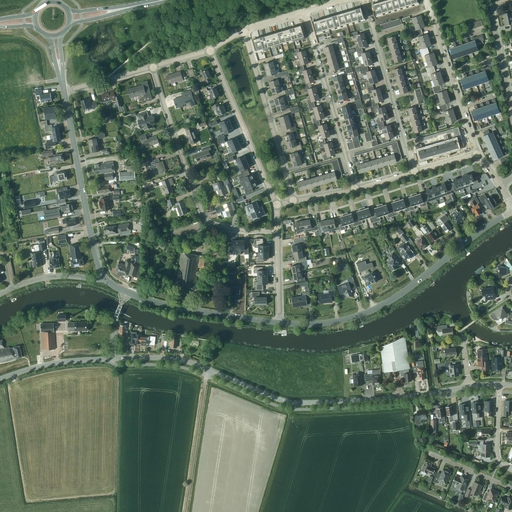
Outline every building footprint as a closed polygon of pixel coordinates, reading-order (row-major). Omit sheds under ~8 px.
[(373,2),(373,4),(376,15),(377,17),(377,15),(378,14),(378,15),(382,13),(383,15),(383,13),(380,3),(379,2),(379,0),(379,1),(379,2),(374,4),(373,2)] [(385,0),(379,2),(380,3),(383,13),(384,13),(388,12),(389,14),(389,13),(389,11),(386,1),(385,0),(384,0),(385,0)] [(385,0),(386,1),(389,11),(390,11),(394,10),(395,12),(395,10),(394,10),(391,0),(385,0)] [(391,0),(394,10),(396,9),(400,8),(401,10),(400,8),(397,0),(391,0)] [(397,0),(400,8),(402,7),(402,8),(406,6),(406,8),(407,8),(406,6),(404,0),(397,0)] [(360,7),(355,9),(355,10),(358,20),(360,20),(364,19),(364,21),(365,21),(360,6),(360,7)] [(354,9),(349,11),(349,12),(352,22),(354,22),(358,21),(358,23),(359,22),(358,20),(355,10),(355,9),(355,8),(354,8),(354,9)] [(349,11),(343,13),(344,14),(347,24),(348,23),(348,24),(352,22),(353,24),(352,22),(349,12),(349,11),(349,9),(348,10),(349,11)] [(343,13),(337,14),(338,16),(341,26),(342,25),(346,24),(347,26),(347,24),(344,14),(343,13),(343,11),(342,11),(343,13)] [(337,14),(331,16),(332,17),(335,27),(336,27),(340,26),(341,28),(341,26),(338,16),(337,14),(337,13),(337,14)] [(508,14),(507,13),(503,14),(505,21),(504,21),(505,25),(510,24),(511,31),(511,30),(511,17),(511,16),(511,13),(508,14)] [(331,16),(326,18),(326,19),(329,29),(330,29),(334,27),(335,29),(335,27),(332,17),(331,16),(331,15),(331,16)] [(423,21),(421,15),(412,18),(410,19),(410,16),(402,19),(403,22),(410,19),(410,21),(413,20),(414,24),(423,21)] [(325,18),(320,20),(320,21),(323,31),(324,30),(329,29),(329,31),(330,31),(329,29),(326,19),(326,18),(325,16),(325,17),(325,18)] [(313,20),(313,21),(317,33),(317,35),(318,35),(317,33),(318,32),(323,31),(323,33),(324,33),(323,31),(320,21),(320,20),(319,18),(319,20),(314,21),(313,20)] [(415,34),(422,32),(421,29),(425,27),(423,21),(414,24),(416,30),(413,31),(415,34)] [(300,25),(295,27),(295,28),(298,38),(304,37),(304,39),(305,38),(301,24),(300,24),(300,25)] [(294,27),(289,28),(289,30),(292,40),(298,39),(298,40),(299,40),(298,38),(295,28),(295,27),(295,26),(294,26),(294,27)] [(289,29),(283,30),(284,32),(287,42),(292,40),(293,42),(292,40),(289,30),(289,28),(289,27),(288,27),(289,29)] [(283,30),(277,32),(278,34),(281,44),(286,42),(287,44),(287,42),(284,32),(283,30),(283,29),(282,29),(283,30)] [(277,32),(271,34),(272,35),(275,45),(280,44),(281,46),(281,45),(281,44),(278,34),(277,32),(277,31),(277,32)] [(358,42),(366,39),(364,33),(358,34),(357,32),(352,34),(353,39),(357,38),(358,42)] [(420,43),(429,40),(427,34),(423,35),(422,32),(415,34),(416,38),(418,37),(420,43)] [(271,34),(266,35),(266,37),(269,47),(274,46),(275,47),(275,45),(272,35),(271,34),(271,33),(271,34)] [(265,36),(260,37),(260,39),(263,49),(269,47),(269,49),(270,49),(269,47),(266,37),(266,35),(265,34),(265,36)] [(397,42),(396,41),(395,37),(399,36),(398,34),(394,35),(394,36),(387,38),(389,44),(397,42)] [(254,38),(253,38),(253,39),(257,51),(257,53),(258,52),(257,51),(263,49),(263,51),(264,51),(263,49),(260,39),(260,37),(259,36),(259,37),(254,39),(254,38)] [(476,43),(475,41),(474,39),(474,37),(471,38),(472,40),(473,40),(473,41),(469,43),(472,52),(474,52),(475,52),(478,51),(478,50),(476,43)] [(357,52),(362,50),(362,47),(368,46),(366,39),(358,42),(359,45),(355,46),(357,52)] [(472,52),(469,43),(468,39),(465,40),(466,42),(467,42),(467,43),(463,45),(466,54),(468,54),(469,54),(472,53),(472,52)] [(398,48),(398,47),(397,43),(401,42),(400,40),(396,41),(397,42),(389,44),(391,50),(398,48)] [(421,53),(428,51),(427,47),(431,46),(429,40),(420,43),(422,49),(420,50),(421,53)] [(463,45),(461,41),(459,42),(460,44),(461,44),(461,45),(457,47),(460,57),(462,56),(463,56),(466,55),(466,54),(463,45)] [(460,57),(457,47),(455,43),(453,44),(454,46),(455,46),(455,47),(450,49),(453,59),(456,58),(457,58),(460,57)] [(326,54),(334,51),(333,48),(335,48),(334,45),(324,48),(326,54)] [(400,54),(400,53),(399,49),(403,48),(402,46),(398,47),(398,48),(391,50),(393,57),(400,54)] [(299,59),(307,57),(305,50),(299,52),(298,49),(293,51),(294,56),(298,55),(299,59)] [(362,50),(357,52),(358,57),(362,56),(363,60),(371,58),(369,51),(363,53),(362,50)] [(328,60),(336,57),(335,54),(338,53),(337,51),(334,51),(326,54),(328,60)] [(426,62),(435,59),(433,53),(429,54),(428,51),(421,53),(422,57),(424,56),(426,62)] [(400,54),(393,57),(394,63),(402,60),(400,55),(404,54),(404,52),(400,53),(400,54)] [(298,69),(304,67),(303,65),(309,63),(307,57),(299,59),(300,63),(296,64),(298,69)] [(330,66),(338,63),(337,60),(339,59),(339,57),(336,57),(328,60),(330,66)] [(362,70),(368,69),(367,66),(373,64),(371,58),(363,60),(364,64),(360,65),(362,70)] [(427,72),(435,69),(433,66),(437,65),(435,59),(426,62),(428,68),(426,68),(427,72)] [(274,65),(273,62),(264,64),(266,70),(279,67),(278,64),(274,65)] [(338,63),(330,66),(331,72),(340,69),(338,63)] [(403,73),(402,73),(401,69),(405,67),(404,65),(400,66),(400,67),(393,69),(395,76),(403,73)] [(267,76),(276,74),(275,70),(279,69),(279,67),(266,70),(267,76)] [(304,77),(312,75),(310,69),(304,70),(304,67),(298,69),(300,74),(303,73),(304,77)] [(489,81),(486,74),(485,71),(484,68),(484,67),(481,68),(482,70),(483,70),(484,72),(479,73),(482,83),(485,82),(485,83),(489,81),(488,81),(489,81)] [(203,85),(209,82),(207,78),(211,76),(208,69),(202,72),(203,76),(200,77),(203,85)] [(368,71),(368,69),(362,70),(364,79),(368,78),(376,76),(374,70),(368,71)] [(433,80),(442,77),(440,72),(436,73),(435,69),(427,72),(428,75),(431,74),(433,80)] [(482,83),(479,73),(478,69),(475,70),(476,72),(477,72),(478,74),(473,75),(476,85),(479,84),(479,85),(483,83),(482,83)] [(404,80),(404,79),(403,75),(407,74),(406,71),(402,73),(403,73),(395,76),(397,82),(404,80)] [(476,85),(473,75),(472,71),(469,72),(470,74),(471,74),(472,76),(467,77),(470,87),(473,86),(473,87),(477,85),(476,85)] [(183,80),(181,72),(166,76),(169,84),(179,81),(179,82),(183,80)] [(470,87),(467,77),(466,73),(463,74),(464,77),(465,76),(466,78),(460,80),(464,89),(467,88),(467,89),(470,88),(470,87)] [(303,87),(309,86),(308,83),(314,81),(312,75),(304,77),(305,81),(302,82),(303,87)] [(335,84),(343,81),(341,75),(333,78),(335,84)] [(367,89),(373,87),(372,84),(378,82),(376,76),(368,78),(369,82),(366,83),(367,89)] [(406,86),(406,85),(405,81),(409,80),(408,77),(404,79),(404,80),(397,82),(399,88),(406,86)] [(433,91),(441,88),(440,85),(444,83),(442,77),(433,80),(435,86),(432,87),(433,91)] [(279,83),(278,79),(269,82),(271,88),(282,85),(282,82),(279,83)] [(336,90),(345,87),(344,84),(347,83),(346,80),(343,81),(335,84),(336,90)] [(143,85),(128,89),(131,98),(143,94),(144,97),(142,98),(143,102),(153,99),(148,81),(142,82),(143,85)] [(406,86),(399,88),(400,94),(408,92),(407,87),(411,86),(410,83),(406,85),(406,86)] [(272,94),(282,91),(280,88),(283,87),(282,85),(271,88),(272,94)] [(310,96),(317,93),(316,87),(310,89),(309,86),(303,87),(305,93),(308,92),(310,96)] [(219,96),(216,87),(208,91),(207,88),(201,90),(203,95),(210,92),(213,98),(219,96)] [(338,96),(347,93),(345,87),(336,90),(338,96)] [(374,90),(373,87),(367,89),(370,98),(373,97),(381,94),(380,88),(374,90)] [(439,99),(448,96),(446,90),(442,92),(441,88),(433,91),(435,94),(437,93),(439,99)] [(183,97),(174,100),(176,108),(183,107),(182,105),(189,103),(190,105),(191,105),(191,107),(196,106),(191,90),(181,93),(182,96),(183,97)] [(121,105),(118,95),(115,96),(114,91),(102,95),(104,102),(110,100),(111,101),(116,100),(117,102),(114,103),(115,107),(121,105)] [(42,92),(36,93),(37,99),(41,99),(41,102),(52,100),(52,99),(52,97),(51,97),(50,93),(42,95),(42,92)] [(340,102),(348,99),(347,96),(349,95),(349,92),(347,93),(338,96),(340,102)] [(309,106),(314,104),(313,101),(319,100),(317,93),(310,96),(311,99),(307,100),(309,106)] [(372,107),(378,105),(377,103),(383,101),(381,94),(373,97),(375,101),(371,102),(372,107)] [(440,109),(447,107),(446,104),(450,102),(448,96),(439,99),(441,105),(439,106),(440,109)] [(276,106),(288,102),(288,100),(284,101),(283,97),(274,100),(276,106)] [(91,103),(89,98),(81,100),(84,109),(88,108),(89,110),(98,107),(97,101),(91,103)] [(496,103),(495,99),(492,100),(493,102),(494,102),(494,103),(490,105),(493,115),(493,114),(495,114),(496,114),(499,113),(499,112),(496,103)] [(493,115),(490,105),(489,101),(486,102),(487,104),(488,104),(488,105),(484,107),(487,117),(489,116),(490,116),(493,115),(493,114),(493,115)] [(288,102),(276,106),(278,112),(287,109),(286,105),(289,104),(288,102)] [(219,106),(218,103),(211,106),(213,111),(217,109),(219,116),(226,112),(223,104),(219,106)] [(487,117),(484,107),(483,103),(480,104),(481,106),(482,106),(482,108),(478,109),(481,119),(483,118),(484,118),(487,117)] [(315,114),(323,112),(321,105),(315,107),(314,104),(309,106),(310,111),(314,110),(315,114)] [(417,113),(417,112),(415,108),(419,107),(419,104),(415,106),(408,109),(409,115),(417,113)] [(343,114),(352,111),(351,108),(353,107),(352,105),(341,108),(343,114)] [(379,108),(378,105),(372,107),(375,116),(379,115),(387,113),(385,106),(379,108)] [(481,119),(478,109),(477,105),(474,106),(475,108),(476,108),(476,110),(471,111),(474,121),(477,120),(481,119)] [(57,118),(55,106),(44,108),(47,119),(57,118)] [(445,118),(454,115),(452,109),(448,110),(447,107),(440,109),(441,113),(443,112),(445,118)] [(345,120),(353,117),(352,114),(355,113),(354,110),(352,111),(343,114),(345,120)] [(419,119),(418,118),(417,114),(421,113),(421,111),(417,112),(417,113),(409,115),(411,121),(419,119)] [(152,125),(156,123),(153,115),(148,117),(147,112),(140,114),(142,119),(138,120),(141,128),(144,127),(145,129),(153,127),(152,125)] [(314,124),(319,123),(318,120),(325,118),(323,112),(315,114),(316,118),(312,119),(314,124)] [(378,125),(383,124),(382,121),(389,119),(387,113),(379,115),(380,119),(376,120),(378,125)] [(292,117),(292,114),(279,118),(281,124),(290,121),(289,118),(292,117)] [(454,115),(445,118),(447,124),(456,121),(454,115)] [(347,125),(355,123),(354,120),(357,119),(356,116),(353,117),(345,120),(347,125)] [(420,125),(420,124),(419,120),(423,119),(423,117),(418,118),(419,119),(411,121),(413,127),(420,125)] [(229,118),(219,123),(221,129),(231,124),(229,118)] [(290,131),(296,129),(295,124),(291,125),(290,121),(281,124),(283,130),(290,128),(290,131)] [(320,132),(328,130),(326,124),(320,126),(319,123),(314,124),(315,129),(319,128),(320,132)] [(348,131),(357,129),(355,123),(347,125),(348,131)] [(420,125),(413,127),(415,133),(422,131),(421,126),(425,125),(424,123),(420,124),(420,125)] [(52,135),(59,133),(58,126),(52,127),(52,125),(48,125),(47,124),(45,125),(46,132),(51,131),(52,135)] [(221,129),(220,129),(221,132),(224,131),(225,134),(234,130),(231,124),(221,129)] [(384,133),(392,131),(390,125),(384,127),(383,124),(378,125),(379,131),(383,130),(384,133)] [(191,144),(198,142),(193,127),(186,130),(191,144)] [(286,142),(295,140),(297,139),(296,136),(298,135),(296,129),(290,131),(291,134),(284,136),(286,142)] [(352,140),(358,138),(357,135),(359,135),(357,129),(348,131),(350,137),(352,137),(352,140)] [(319,142),(325,141),(324,138),(330,136),(328,130),(320,132),(321,136),(317,137),(319,142)] [(383,144),(388,142),(388,139),(394,137),(392,131),(384,133),(385,137),(381,138),(383,144)] [(495,139),(499,137),(498,135),(496,136),(495,137),(492,132),(483,136),(484,139),(485,143),(486,142),(486,143),(495,139)] [(59,133),(52,135),(50,135),(51,140),(47,140),(48,147),(56,145),(55,141),(61,140),(59,133)] [(98,145),(100,144),(99,139),(106,137),(105,133),(95,135),(96,138),(87,140),(88,146),(98,145)] [(157,135),(148,138),(147,138),(146,135),(140,137),(142,143),(145,142),(147,147),(159,143),(157,135)] [(452,150),(449,141),(447,135),(443,136),(445,142),(443,143),(446,152),(452,150)] [(456,141),(455,138),(455,136),(452,137),(453,140),(449,141),(452,150),(458,148),(464,146),(463,142),(457,144),(456,141)] [(237,137),(227,141),(229,147),(230,147),(239,143),(237,137)] [(498,144),(502,143),(501,140),(498,141),(499,142),(497,143),(495,139),(486,143),(487,145),(486,145),(488,149),(489,148),(498,144)] [(296,150),(301,148),(300,143),(296,144),(295,140),(286,142),(288,149),(295,147),(296,150)] [(325,151),(333,148),(331,142),(325,143),(325,141),(319,142),(321,148),(324,147),(325,151)] [(446,152),(443,143),(443,141),(440,142),(441,144),(437,145),(440,154),(446,152)] [(440,154),(437,145),(436,142),(433,143),(434,146),(431,147),(433,155),(440,154)] [(233,152),(228,154),(229,158),(233,156),(236,155),(234,152),(242,149),(239,143),(230,147),(233,152)] [(427,157),(425,148),(423,149),(421,144),(415,146),(416,151),(418,151),(421,159),(427,157)] [(501,150),(504,149),(503,146),(501,147),(501,148),(500,149),(498,144),(489,148),(490,151),(489,151),(491,154),(501,150)] [(98,145),(88,146),(90,153),(101,151),(101,148),(99,148),(98,145)] [(433,155),(431,147),(430,145),(428,146),(428,147),(425,148),(427,157),(433,155)] [(212,150),(210,146),(203,149),(204,151),(195,154),(198,161),(211,157),(209,151),(212,150)] [(291,161),(300,158),(303,157),(302,154),(303,153),(301,148),(296,150),(297,152),(290,154),(291,161)] [(333,148),(325,151),(326,154),(323,155),(324,161),(330,159),(329,156),(335,155),(333,148)] [(507,154),(506,152),(504,153),(504,154),(502,154),(501,150),(491,154),(492,156),(492,157),(493,160),(494,160),(503,156),(507,154)] [(390,164),(396,162),(396,161),(395,158),(394,155),(394,154),(393,152),(391,153),(391,155),(388,156),(390,164)] [(62,154),(50,156),(49,156),(50,161),(51,166),(56,165),(56,163),(64,162),(64,161),(64,160),(64,158),(63,158),(62,154)] [(384,166),(390,164),(388,156),(387,154),(385,154),(385,157),(382,158),(384,166)] [(245,155),(236,159),(238,165),(247,161),(245,155)] [(378,168),(384,166),(382,158),(381,155),(378,156),(379,159),(375,160),(378,168)] [(160,162),(159,158),(145,163),(148,171),(158,168),(159,173),(166,170),(163,161),(160,162)] [(302,162),(300,158),(291,161),(293,167),(300,165),(301,168),(307,166),(305,161),(302,162)] [(372,170),(378,168),(375,160),(369,162),(372,170)] [(107,180),(117,178),(115,161),(95,163),(96,173),(106,172),(107,180)] [(247,161),(238,165),(242,174),(249,171),(247,168),(250,167),(247,161)] [(359,173),(365,171),(363,163),(363,161),(360,162),(361,164),(357,165),(359,173)] [(365,171),(372,170),(369,162),(363,163),(365,171)] [(122,171),(122,180),(138,179),(137,165),(130,165),(130,171),(122,171)] [(336,176),(335,173),(334,172),(334,170),(334,169),(331,170),(332,173),(328,174),(331,182),(337,180),(337,179),(336,176)] [(242,174),(239,176),(243,185),(255,180),(252,174),(250,175),(249,171),(242,174)] [(331,182),(328,174),(328,171),(325,172),(326,175),(322,176),(325,184),(331,182)] [(59,182),(67,180),(68,179),(67,177),(66,177),(65,172),(57,173),(57,175),(49,177),(50,182),(58,181),(59,182)] [(318,186),(325,184),(322,176),(321,173),(319,174),(320,176),(316,177),(318,186)] [(468,174),(465,175),(469,187),(479,183),(476,177),(473,178),(472,174),(469,175),(468,174)] [(463,178),(460,179),(463,189),(469,187),(465,175),(462,176),(463,178)] [(312,187),(318,186),(316,177),(310,179),(312,187)] [(173,182),(172,178),(162,181),(167,194),(173,192),(170,183),(173,182)] [(454,183),(451,184),(454,190),(454,192),(463,189),(460,179),(457,180),(456,178),(453,179),(454,183)] [(306,189),(304,181),(303,179),(300,179),(301,182),(297,183),(300,191),(306,189)] [(306,189),(312,187),(310,179),(304,181),(306,189)] [(255,180),(243,185),(247,194),(253,191),(252,188),(258,186),(255,180)] [(227,193),(223,181),(213,184),(215,191),(218,190),(220,196),(227,193)] [(110,184),(108,185),(98,186),(99,187),(97,188),(98,194),(103,193),(111,192),(110,187),(114,187),(114,182),(110,183),(110,184)] [(442,185),(439,186),(443,196),(452,193),(451,191),(448,185),(446,186),(444,183),(441,184),(442,185)] [(435,186),(432,187),(433,189),(436,199),(437,200),(440,199),(439,198),(443,196),(439,186),(436,187),(435,186)] [(64,191),(64,188),(57,189),(58,194),(60,194),(61,200),(71,198),(70,190),(64,191)] [(427,192),(424,194),(427,202),(436,199),(433,189),(430,190),(429,188),(426,189),(427,192)] [(413,205),(417,204),(414,193),(412,194),(412,196),(409,198),(411,204),(408,205),(410,211),(415,209),(413,205)] [(414,193),(417,204),(421,203),(423,207),(427,205),(426,200),(423,201),(421,194),(417,195),(416,193),(414,193)] [(485,194),(478,197),(483,206),(487,204),(490,209),(497,204),(492,195),(487,198),(485,194)] [(480,213),(481,213),(479,210),(481,209),(478,204),(480,203),(475,196),(471,198),(473,201),(470,202),(472,205),(470,206),(471,208),(473,212),(472,213),(473,216),(476,214),(477,215),(478,216),(480,215),(480,213)] [(103,211),(108,210),(110,209),(108,199),(108,198),(107,198),(101,199),(101,201),(100,201),(101,209),(102,209),(103,211)] [(397,199),(400,210),(404,208),(405,212),(410,211),(408,205),(406,206),(403,199),(400,200),(399,198),(397,199)] [(397,211),(400,210),(397,199),(394,200),(395,202),(391,203),(394,210),(391,211),(393,216),(398,215),(397,211)] [(36,200),(23,202),(25,208),(37,206),(36,200)] [(187,213),(183,201),(176,204),(180,215),(187,213)] [(259,208),(256,202),(244,207),(248,216),(251,214),(253,219),(265,214),(262,206),(259,208)] [(74,211),(72,203),(66,204),(67,206),(58,207),(59,208),(44,211),(45,220),(61,217),(59,210),(63,210),(63,211),(66,210),(67,212),(74,211)] [(232,206),(231,203),(215,208),(217,213),(225,210),(227,217),(235,214),(233,211),(235,210),(234,206),(232,206)] [(380,204),(383,215),(387,214),(388,218),(393,216),(391,211),(389,211),(387,205),(383,206),(382,203),(380,204)] [(379,216),(383,215),(380,204),(377,205),(378,207),(374,208),(377,215),(374,216),(376,222),(380,220),(379,216)] [(362,208),(366,219),(369,217),(371,223),(376,222),(374,216),(372,217),(369,208),(365,209),(364,207),(362,208)] [(362,220),(366,219),(362,208),(360,208),(361,211),(357,212),(359,218),(356,219),(358,225),(363,224),(362,220)] [(458,215),(457,213),(458,212),(457,210),(450,215),(457,223),(461,220),(461,221),(464,219),(463,218),(466,216),(463,211),(458,215)] [(345,213),(349,224),(352,223),(354,227),(358,225),(356,219),(354,220),(352,213),(348,215),(347,212),(345,213)] [(345,225),(349,224),(345,213),(343,214),(343,216),(340,217),(342,224),(339,225),(341,231),(346,229),(345,225)] [(438,220),(442,224),(441,225),(446,232),(452,228),(447,221),(449,220),(445,215),(438,220)] [(77,225),(75,219),(67,220),(67,219),(63,220),(64,224),(68,223),(68,227),(77,225)] [(318,229),(318,226),(315,226),(314,222),(311,222),(310,219),(303,221),(305,230),(305,232),(318,229)] [(329,229),(329,231),(340,229),(338,221),(335,222),(334,219),(327,220),(329,229)] [(329,231),(329,229),(327,220),(321,221),(321,224),(318,225),(318,226),(318,229),(319,233),(325,232),(329,231)] [(301,230),(305,230),(303,221),(296,222),(297,225),(294,226),(296,234),(302,232),(301,230)] [(130,223),(108,227),(104,228),(105,232),(107,232),(108,235),(121,233),(121,236),(131,234),(131,231),(130,223)] [(420,229),(424,234),(429,230),(425,225),(420,229)] [(435,232),(435,233),(433,230),(430,232),(429,231),(425,233),(432,242),(437,239),(439,238),(436,235),(437,234),(435,232)] [(400,235),(405,243),(409,240),(403,233),(400,235)] [(67,242),(66,234),(58,236),(59,244),(67,242)] [(428,245),(422,237),(415,242),(421,250),(428,245)] [(259,252),(269,252),(268,245),(262,245),(262,239),(255,239),(255,248),(259,248),(259,252)] [(232,242),(228,242),(228,255),(232,254),(232,250),(238,250),(238,240),(232,240),(232,242)] [(238,240),(238,250),(238,254),(241,254),(241,251),(245,251),(245,254),(249,254),(249,247),(245,247),(245,240),(238,240)] [(294,253),(302,251),(302,247),(304,246),(304,243),(307,243),(307,240),(295,242),(296,245),(292,246),(294,253)] [(45,244),(44,241),(39,241),(39,245),(34,245),(36,252),(32,253),(34,267),(42,266),(40,251),(46,250),(45,244)] [(407,247),(405,243),(403,242),(399,245),(399,247),(397,249),(405,260),(408,258),(409,259),(409,258),(410,259),(413,257),(412,256),(413,256),(411,254),(413,253),(408,246),(407,247)] [(81,259),(80,244),(71,245),(72,260),(71,260),(72,266),(84,265),(83,259),(81,259)] [(299,262),(307,260),(306,254),(303,255),(302,251),(294,253),(295,259),(298,259),(299,262)] [(57,256),(57,252),(51,252),(51,256),(52,256),(52,258),(50,259),(50,268),(60,267),(59,258),(56,258),(56,256),(57,256)] [(269,252),(259,252),(259,256),(256,257),(256,262),(263,262),(263,259),(269,259),(269,252)] [(211,258),(181,253),(176,285),(179,286),(177,295),(179,295),(178,301),(189,303),(190,296),(188,296),(190,288),(195,289),(199,268),(209,269),(211,258)] [(397,259),(393,253),(388,256),(390,259),(389,260),(390,261),(387,263),(392,270),(393,270),(395,270),(396,269),(397,267),(398,267),(397,266),(400,264),(399,262),(399,261),(397,259)] [(128,275),(136,277),(140,265),(132,262),(132,261),(127,260),(125,265),(119,262),(116,272),(127,276),(128,275)] [(291,266),(293,273),(301,271),(304,271),(307,268),(306,266),(308,266),(307,260),(299,262),(299,265),(291,266)] [(365,260),(357,263),(360,273),(365,271),(368,275),(364,277),(368,285),(373,282),(374,283),(378,281),(377,279),(375,275),(373,272),(369,274),(367,270),(374,268),(372,262),(366,264),(365,260)] [(511,270),(511,266),(508,261),(505,267),(499,265),(499,277),(509,273),(508,271),(511,270)] [(258,277),(268,277),(268,270),(261,271),(261,267),(254,267),(255,273),(258,273),(258,277)] [(301,271),(293,273),(294,280),(297,279),(297,282),(306,281),(305,275),(306,273),(304,271),(301,271)] [(268,277),(258,277),(258,282),(255,282),(255,290),(262,290),(262,284),(268,284),(268,277)] [(347,297),(353,295),(351,290),(352,290),(351,288),(356,286),(354,280),(338,287),(341,294),(345,293),(347,297)] [(498,293),(497,284),(491,285),(491,288),(483,289),(484,295),(486,295),(486,299),(495,298),(495,293),(498,293)] [(236,290),(232,290),(232,296),(231,296),(231,298),(232,298),(231,304),(235,304),(235,299),(239,300),(240,286),(236,286),(236,290)] [(306,299),(308,299),(311,298),(310,291),(302,293),(303,295),(292,297),(293,307),(308,305),(306,299)] [(336,297),(335,291),(330,291),(330,293),(318,295),(319,304),(333,302),(332,298),(336,297)] [(259,298),(259,292),(253,292),(253,298),(255,298),(255,305),(267,304),(267,297),(259,298)] [(502,307),(494,312),(490,315),(491,317),(492,318),(492,319),(493,319),(495,320),(496,320),(498,320),(499,320),(498,318),(501,316),(502,319),(505,317),(511,319),(511,317),(511,312),(510,312),(509,316),(508,315),(502,307)] [(88,322),(68,323),(69,331),(89,331),(88,322)] [(55,349),(54,332),(54,323),(41,323),(41,332),(42,332),(43,349),(55,349)] [(125,328),(126,325),(120,325),(120,327),(119,327),(118,336),(120,336),(120,340),(125,340),(126,336),(127,336),(127,334),(128,334),(128,331),(127,331),(127,328),(125,328)] [(444,329),(444,325),(438,326),(439,332),(443,331),(443,336),(453,335),(452,328),(444,329)] [(134,342),(140,343),(141,336),(141,334),(136,334),(136,335),(135,335),(135,333),(132,333),(132,335),(131,334),(130,342),(134,342)] [(141,336),(140,343),(142,343),(141,345),(148,346),(148,343),(149,343),(149,344),(154,345),(155,337),(150,336),(149,336),(148,337),(146,337),(141,336)] [(400,370),(408,369),(408,368),(410,368),(405,336),(380,347),(384,372),(400,369),(400,370)] [(168,339),(167,346),(171,346),(171,347),(177,347),(178,339),(171,338),(171,339),(168,339)] [(4,348),(2,339),(0,339),(0,362),(11,360),(11,359),(15,358),(22,357),(19,346),(13,347),(9,348),(9,347),(4,348)] [(449,349),(449,345),(442,346),(443,353),(445,353),(446,356),(456,355),(456,348),(449,349)] [(487,361),(486,350),(478,350),(478,366),(482,366),(482,370),(490,370),(489,361),(487,361)] [(351,355),(352,362),(360,361),(359,354),(351,355)] [(502,369),(501,357),(493,358),(493,370),(502,369)] [(449,367),(451,376),(459,375),(458,365),(451,365),(451,362),(445,363),(446,368),(449,367)] [(381,384),(380,371),(380,369),(372,370),(372,373),(364,374),(365,381),(371,381),(371,375),(372,375),(373,385),(381,384)] [(408,369),(400,370),(401,376),(404,376),(405,382),(411,381),(410,372),(409,373),(408,369)] [(353,375),(354,386),(362,385),(361,374),(353,375)] [(511,410),(511,400),(504,401),(503,416),(508,417),(508,411),(511,410)] [(489,416),(493,416),(494,408),(494,406),(491,406),(491,401),(485,401),(484,411),(489,411),(489,416)] [(482,417),(481,408),(481,402),(471,403),(472,413),(477,413),(478,417),(482,417)] [(468,403),(466,404),(459,405),(460,411),(460,414),(460,415),(465,414),(465,419),(467,428),(471,427),(468,403)] [(449,415),(449,421),(452,421),(453,430),(459,429),(458,420),(454,421),(453,414),(454,414),(454,411),(453,411),(452,406),(446,407),(447,415),(449,415)] [(443,407),(436,408),(437,414),(436,414),(437,417),(438,417),(440,424),(446,423),(443,407)] [(421,419),(427,418),(425,409),(417,411),(418,414),(415,415),(416,423),(421,423),(421,419)] [(486,455),(490,455),(490,445),(482,444),(482,452),(481,452),(481,456),(486,456),(486,455)] [(428,472),(433,474),(435,468),(430,466),(431,464),(425,461),(421,470),(428,473),(428,472)] [(438,481),(446,484),(451,472),(443,469),(440,475),(437,474),(433,482),(437,483),(438,481)] [(461,476),(460,478),(455,476),(453,482),(457,484),(456,487),(463,490),(468,479),(461,476)] [(478,494),(480,495),(482,491),(480,490),(482,485),(474,482),(471,490),(468,489),(465,495),(469,497),(471,493),(478,495),(478,494)] [(487,499),(494,502),(498,492),(491,489),(488,495),(485,493),(482,500),(486,501),(487,499)] [(504,506),(511,509),(511,507),(511,498),(508,497),(507,499),(502,497),(500,503),(505,505),(504,506)]
